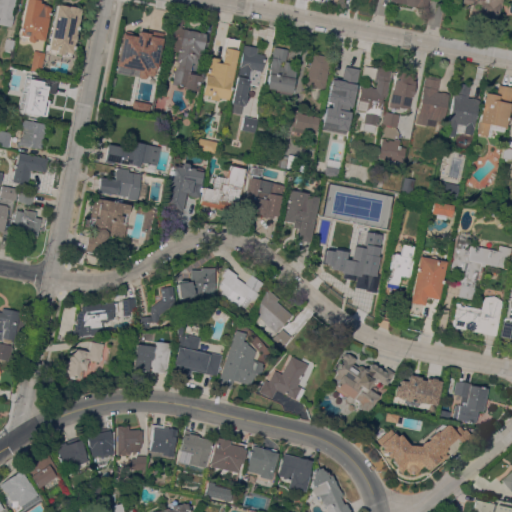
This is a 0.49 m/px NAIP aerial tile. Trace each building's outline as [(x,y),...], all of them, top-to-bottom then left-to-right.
[(14,0),(12,14),(13,14),(10,26),(0,23),(0,0),(14,0)] [(25,0),(39,0),(39,2),(42,3),(42,5),(50,7),(43,40),(34,38),(34,40),(32,42),(27,41),(26,39),(19,37),(20,34),(19,34),(25,0)] [(427,0),(426,8),(412,5),(411,6),(407,5),(407,4),(389,0),(427,0)] [(501,0),(500,10),(497,10),(495,17),(468,12),(470,4),(461,2),(461,0),(501,0)] [(47,51),(56,4),(58,4),(59,4),(68,6),(68,5),(77,6),(76,8),(79,9),(70,55),(69,55),(68,56),(66,56),(65,56),(63,54),(55,52),(53,53),(52,53),(50,53),(49,51),(47,51)] [(206,59),(200,58),(200,59),(198,61),(195,62),(194,62),(191,62),(189,73),(201,75),(197,91),(184,88),(185,86),(171,83),(175,68),(176,68),(176,66),(170,64),(171,59),(176,60),(178,52),(166,49),(172,20),(182,22),(180,28),(205,33),(202,49),(208,50),(206,59)] [(161,38),(155,68),(153,68),(152,75),(146,74),(145,77),(143,78),(139,77),(138,75),(115,71),(117,65),(115,64),(121,33),(136,35),(136,30),(148,32),(149,29),(162,32),(161,38)] [(218,97),(217,101),(209,99),(209,95),(201,94),(208,60),(210,61),(210,56),(218,58),(218,62),(221,63),(222,56),(221,56),(223,49),(226,37),(239,40),(227,99),(218,97)] [(11,51),(10,50),(9,52),(4,51),(4,49),(3,49),(5,38),(14,40),(11,51)] [(256,53),(264,55),(260,73),(257,85),(247,83),(245,94),(247,94),(245,104),(242,104),(240,114),(230,112),(232,103),(231,103),(242,44),(257,47),(256,53)] [(285,61),(292,62),(290,70),(294,70),(290,94),(265,89),(274,47),(287,49),(285,61)] [(33,50),(44,52),(40,72),(29,70),(33,50)] [(311,52),(329,56),(323,89),(305,85),(311,52)] [(371,85),(370,87),(374,88),(375,81),(372,80),(375,66),(390,68),(386,92),(385,95),(385,96),(381,96),(380,100),(383,100),(382,104),(380,104),(379,108),(382,109),(381,116),(378,115),(376,125),(373,124),(372,130),(362,128),(363,122),(364,112),(355,110),(359,88),(359,83),(371,85)] [(395,69),(408,71),(407,75),(411,76),(410,80),(413,80),(408,108),(399,106),(398,108),(388,106),(395,69)] [(25,73),(41,76),(38,87),(53,90),(50,104),(48,117),(23,111),(25,101),(27,88),(22,87),(25,73)] [(348,107),(342,138),(327,135),(326,140),(318,139),(327,93),(328,93),(331,74),(342,76),(339,96),(337,95),(336,104),(348,107)] [(415,123),(424,74),(439,77),(437,89),(436,89),(436,91),(440,92),(440,91),(446,92),(446,93),(447,93),(442,120),(435,119),(434,126),(425,124),(425,125),(415,123)] [(471,133),(445,128),(455,81),(469,84),(467,95),(466,95),(466,97),(471,98),(471,97),(476,98),(476,99),(478,99),(471,133)] [(475,133),(484,92),(495,94),(497,84),(511,87),(509,104),(508,104),(503,131),(491,129),(489,137),(486,136),(486,135),(475,133)] [(149,102),(147,112),(130,109),(132,99),(149,102)] [(396,126),(382,124),(384,111),(398,114),(396,126)] [(319,117),(315,131),(313,130),(312,135),(293,130),(293,126),(287,125),(290,112),(297,113),(297,112),(319,117)] [(256,118),(254,132),(241,129),(243,116),(256,118)] [(47,124),(46,127),(45,127),(44,130),(45,130),(45,134),(43,133),(40,149),(17,144),(19,137),(20,137),(22,127),(21,127),(22,119),(47,124)] [(264,127),(258,154),(251,153),(256,125),(264,127)] [(7,146),(0,144),(0,130),(10,132),(7,146)] [(194,148),(196,137),(216,141),(214,152),(194,148)] [(402,162),(377,157),(380,137),(385,138),(384,140),(387,141),(387,139),(393,140),(393,138),(399,139),(397,146),(404,147),(402,162)] [(160,146),(156,165),(139,161),(139,166),(127,163),(127,164),(113,161),(112,163),(103,161),(107,143),(121,146),(121,150),(127,151),(129,140),(160,146)] [(326,165),(312,163),(315,144),(329,147),(326,165)] [(511,153),(511,159),(501,157),(503,146),(511,147),(511,153)] [(17,152),(47,158),(44,172),(32,169),(32,170),(29,170),(27,184),(12,181),(17,152)] [(294,169),(286,167),(288,154),(296,156),(294,169)] [(285,168),(279,167),(281,155),(287,156),(285,168)] [(162,207),(171,165),(173,165),(174,163),(180,164),(180,163),(181,163),(183,162),(187,163),(188,165),(188,166),(201,168),(200,171),(202,171),(200,181),(201,181),(198,196),(196,196),(194,197),(188,196),(187,194),(186,194),(187,192),(184,192),(180,210),(179,210),(179,212),(175,211),(174,212),(168,211),(168,210),(163,209),(163,207),(162,207)] [(243,180),(235,212),(199,203),(203,187),(211,189),(215,175),(226,178),(226,177),(224,177),(226,169),(228,170),(230,162),(245,166),(242,179),(243,180)] [(116,195),(116,194),(97,191),(99,177),(114,179),(115,167),(128,169),(127,172),(140,173),(140,174),(146,175),(145,184),(138,183),(136,200),(126,198),(127,196),(116,195)] [(281,194),(282,194),(277,218),(266,216),(265,218),(258,216),(259,214),(242,211),(249,173),(259,175),(258,179),(282,185),(281,194)] [(459,184),(456,199),(434,195),(436,179),(459,184)] [(0,197),(0,189),(1,186),(16,189),(14,200),(0,197)] [(19,189),(20,187),(33,190),(33,192),(30,203),(17,201),(19,189)] [(308,242),(294,239),(296,228),(290,227),(290,224),(283,222),(283,220),(282,220),(288,189),(304,192),(303,194),(317,197),(308,242)] [(94,196),(104,198),(104,200),(120,203),(118,213),(124,214),(122,223),(117,222),(114,237),(99,234),(102,220),(90,217),(94,196)] [(433,201),(453,205),(451,216),(431,212),(433,201)] [(36,236),(22,233),(22,235),(10,232),(15,210),(23,211),(23,209),(35,211),(34,217),(40,218),(36,236)] [(390,232),(386,252),(372,250),(376,229),(390,232)] [(458,231),(471,234),(469,244),(498,251),(499,245),(510,248),(505,267),(497,265),(497,266),(484,263),(483,266),(481,265),(479,271),(477,270),(474,285),(458,281),(459,275),(449,272),(458,231)] [(366,276),(364,275),(362,281),(366,283),(360,295),(345,288),(350,278),(343,277),(344,271),(325,268),(327,257),(330,257),(333,241),(348,244),(348,245),(352,246),(351,256),(353,256),(353,258),(369,261),(366,276)] [(412,246),(410,259),(411,259),(408,277),(399,276),(395,297),(382,294),(388,261),(390,261),(390,258),(389,257),(390,253),(392,254),(393,253),(397,254),(397,255),(399,255),(401,243),(412,246)] [(418,255),(429,258),(432,255),(435,256),(437,259),(445,261),(437,300),(431,298),(429,299),(427,299),(425,298),(424,297),(421,315),(408,313),(410,302),(409,302),(418,255)] [(381,264),(379,272),(370,270),(368,269),(369,263),(371,262),(381,264)] [(213,295),(200,295),(200,297),(189,297),(189,299),(181,299),(181,301),(178,301),(175,283),(189,281),(189,270),(199,270),(199,268),(213,267),(213,295)] [(243,283),(250,274),(262,283),(256,292),(257,293),(252,300),(251,299),(244,308),(239,304),(236,308),(218,294),(221,290),(218,288),(219,281),(223,277),(221,275),(226,267),(236,275),(235,277),(243,283)] [(158,287),(170,285),(173,302),(157,314),(156,322),(147,321),(148,328),(141,329),(139,317),(149,316),(149,306),(160,298),(158,287)] [(266,289),(277,299),(275,301),(290,314),(275,332),(263,322),(264,321),(252,311),(250,309),(257,301),(266,289)] [(511,315),(511,319),(510,319),(510,322),(511,322),(509,337),(499,335),(502,321),(504,321),(510,290),(511,291),(511,315)] [(495,335),(453,327),(455,319),(464,321),(465,317),(455,316),(457,304),(480,308),(482,300),(483,297),(493,295),(501,300),(495,335)] [(121,299),(125,298),(130,297),(130,298),(133,297),(135,310),(129,310),(130,314),(123,315),(121,299)] [(113,301),(113,303),(116,302),(118,312),(112,312),(113,318),(107,319),(108,321),(101,322),(102,333),(91,335),(91,336),(82,337),(82,336),(72,334),(74,325),(75,326),(77,319),(75,319),(77,310),(81,311),(80,306),(84,306),(84,305),(113,301)] [(0,311),(1,312),(1,308),(18,311),(13,340),(11,340),(10,343),(2,341),(3,338),(1,338),(1,340),(0,339),(0,311)] [(279,347),(270,339),(276,333),(280,329),(289,336),(279,347)] [(233,330),(243,333),(240,341),(245,342),(244,344),(253,350),(250,359),(260,362),(257,375),(252,373),(248,384),(232,379),(229,388),(216,384),(233,330)] [(194,349),(219,354),(215,375),(189,370),(188,377),(171,374),(173,364),(172,364),(175,349),(174,348),(176,335),(179,336),(180,333),(197,337),(194,349)] [(104,344),(101,356),(102,356),(101,360),(100,360),(100,362),(88,359),(86,369),(83,369),(81,378),(65,375),(67,365),(65,364),(66,359),(69,360),(71,348),(89,351),(91,341),(104,344)] [(164,373),(151,371),(151,366),(147,365),(147,370),(132,368),(136,343),(154,346),(154,341),(168,343),(164,373)] [(9,360),(6,360),(6,362),(0,360),(0,342),(11,345),(9,360)] [(345,396),(332,388),(338,380),(334,377),(337,372),(335,371),(343,358),(341,357),(345,351),(355,358),(352,364),(360,369),(362,367),(366,370),(370,363),(382,371),(385,367),(393,372),(385,384),(375,378),(367,389),(377,396),(366,412),(356,406),(359,402),(354,398),(351,403),(347,403),(344,402),(344,399),(345,396)] [(296,385),(304,389),(298,400),(276,389),(272,398),(258,392),(264,380),(268,381),(274,370),(281,373),(290,356),(307,364),(296,385)] [(408,375),(438,382),(434,403),(417,400),(416,406),(403,403),(404,397),(401,396),(401,397),(396,396),(396,395),(394,395),(396,386),(398,386),(399,381),(407,383),(408,375)] [(455,380),(487,386),(482,411),(476,410),(473,423),(455,419),(455,417),(452,417),(455,404),(458,405),(460,395),(452,393),(455,380)] [(448,418),(437,416),(439,409),(450,411),(448,418)] [(452,430),(457,426),(461,430),(464,428),(470,436),(460,443),(455,437),(444,447),(446,450),(443,453),(445,455),(438,462),(437,460),(433,464),(432,464),(426,470),(418,462),(405,460),(396,466),(390,458),(391,458),(389,456),(387,458),(384,454),(386,453),(385,451),(383,453),(380,449),(382,447),(375,440),(389,428),(395,436),(398,434),(407,444),(419,446),(420,444),(423,441),(424,441),(428,438),(426,437),(435,430),(436,431),(445,423),(452,430)] [(167,428),(176,429),(175,437),(174,437),(172,452),(173,452),(173,456),(161,455),(162,452),(149,450),(150,439),(149,438),(151,424),(163,425),(163,426),(167,427),(167,428)] [(128,429),(138,429),(138,430),(141,430),(142,442),(140,442),(140,448),(138,448),(139,451),(129,451),(129,453),(125,454),(126,455),(121,455),(121,454),(117,454),(115,425),(128,425),(128,426),(128,429)] [(195,436),(210,440),(207,454),(207,455),(204,467),(187,463),(189,454),(191,455),(192,453),(179,450),(182,434),(183,434),(185,429),(196,432),(196,434),(195,436)] [(112,441),(110,441),(113,453),(104,455),(103,452),(92,454),(92,451),(90,452),(86,435),(109,430),(112,441)] [(64,442),(65,445),(69,443),(68,440),(79,436),(82,445),(83,445),(88,460),(63,469),(56,450),(57,449),(56,446),(64,442)] [(216,437),(230,440),(229,441),(244,444),(243,449),(245,449),(242,463),(239,462),(237,472),(210,466),(210,463),(209,463),(214,441),(215,441),(216,438),(216,437)] [(270,479),(259,477),(259,474),(245,470),(251,447),(276,453),(270,479)] [(47,454),(56,467),(52,470),(56,475),(38,487),(30,476),(31,475),(24,465),(35,458),(36,461),(47,454)] [(310,462),(307,475),(308,476),(304,491),(306,491),(303,502),(299,501),(301,490),(287,487),(289,479),(276,476),(282,454),(310,462)] [(146,455),(146,464),(141,464),(140,469),(130,469),(130,458),(135,458),(135,455),(146,455)] [(327,511),(321,500),(320,500),(317,493),(314,495),(309,486),(310,485),(310,483),(311,478),(312,478),(311,476),(312,473),(313,473),(312,470),(319,466),(321,470),(322,469),(323,472),(325,471),(327,475),(325,476),(326,478),(330,476),(337,489),(338,489),(341,494),(338,496),(342,503),(344,502),(349,511),(327,511)] [(15,500),(12,503),(6,494),(5,495),(0,487),(0,483),(19,470),(28,482),(29,481),(37,493),(19,506),(15,500)] [(511,491),(502,480),(511,471),(511,491)] [(203,494),(206,481),(213,483),(212,485),(231,490),(228,501),(203,494)] [(511,507),(511,511),(472,511),(473,508),(475,499),(511,507)] [(120,503),(123,511),(100,511),(100,510),(109,507),(109,506),(120,503)] [(170,508),(170,505),(186,503),(187,506),(188,506),(189,511),(187,511),(151,511),(162,510),(163,508),(166,507),(168,509),(170,508)]
